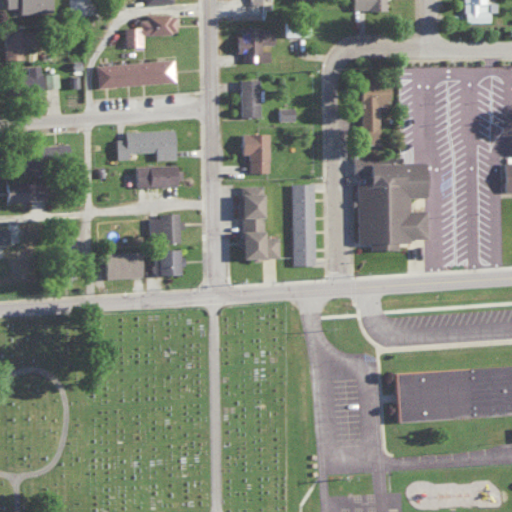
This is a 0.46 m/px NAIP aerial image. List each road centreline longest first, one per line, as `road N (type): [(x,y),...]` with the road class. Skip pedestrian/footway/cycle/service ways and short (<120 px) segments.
road 1 (residential): [(91,305),(84,211),(90,61),(130,10),(208,8)]
road 2 (residential): [(341,292),(345,66),(361,51),(437,51)]
road 3 (tertiary): [(224,299),(212,204),(207,0)]
road 4 (tertiary): [(224,299),(511,280)]
road 5 (tertiary): [(0,311),(224,299)]
road 6 (residential): [(0,124),(212,105)]
road 7 (residential): [(0,216),(212,204)]
